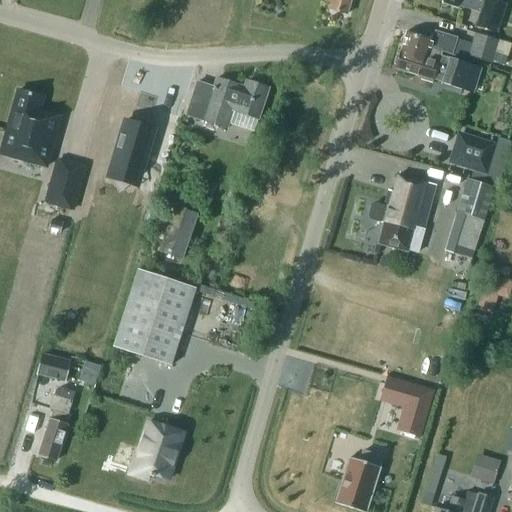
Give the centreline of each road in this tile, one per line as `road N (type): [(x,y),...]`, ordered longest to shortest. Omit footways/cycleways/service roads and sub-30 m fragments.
road 1 (residential): [(237,511),(371,36)]
road 2 (unclassified): [(371,36),(353,56),(318,57),(150,56),(85,38)]
